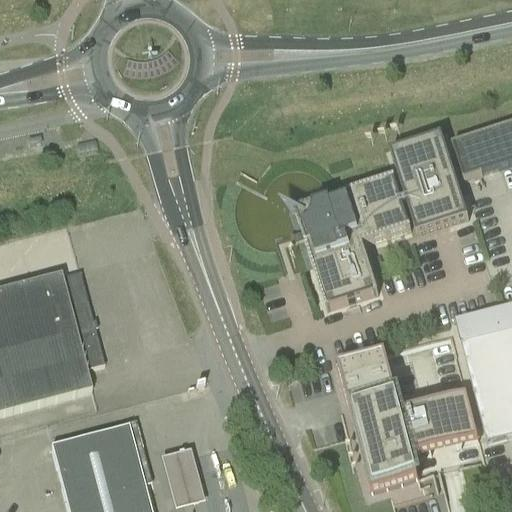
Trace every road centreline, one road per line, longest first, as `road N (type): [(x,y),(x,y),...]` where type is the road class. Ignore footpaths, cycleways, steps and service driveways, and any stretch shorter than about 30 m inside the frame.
road 1 (tertiary): [(305,511),(222,323),(154,115)]
road 2 (secondary): [(511,25),(325,53),(202,57)]
